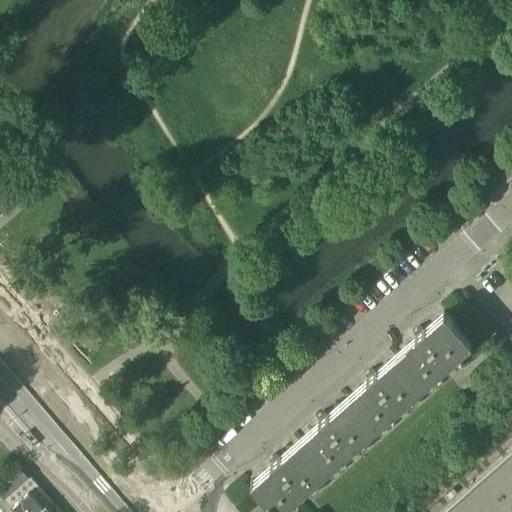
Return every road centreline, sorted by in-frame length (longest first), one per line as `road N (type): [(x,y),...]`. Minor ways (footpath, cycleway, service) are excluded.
road 1 (residential): [(162,511),(511,207)]
road 2 (tertiary): [(134,511),(0,356)]
